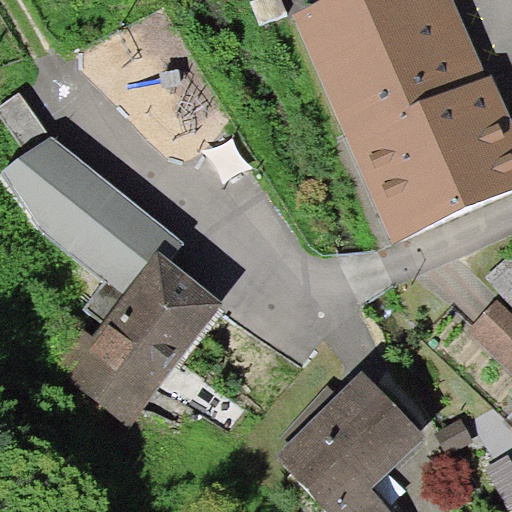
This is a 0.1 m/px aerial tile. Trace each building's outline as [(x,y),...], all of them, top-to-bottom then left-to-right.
[(452,0),(324,0),(291,14),(392,243),(511,190),(511,123),(510,118),(491,75),(486,77),(452,0)] [(0,114),(26,152),(49,137),(19,94),(0,107),(0,114)] [(185,243),(52,135),(49,137),(26,152),(0,174),(0,178),(41,228),(104,282),(83,311),(94,318),(102,324),(156,251),(172,262),(185,243)] [(172,262),(156,251),(102,324),(94,318),(55,371),(130,426),(224,300),(172,262)] [(511,251),(485,275),(511,305),(511,251)] [(511,312),(497,298),(467,330),(511,371),(511,312)] [(290,444),(278,454),(327,511),(392,511),(371,488),(426,436),(363,370),(337,395),(290,444)] [(290,444),(337,395),(328,386),(281,435),(290,444)] [(461,417),(434,431),(447,454),(473,440),(461,417)] [(511,459),(508,452),(485,464),(510,511),(511,511),(511,459)]
